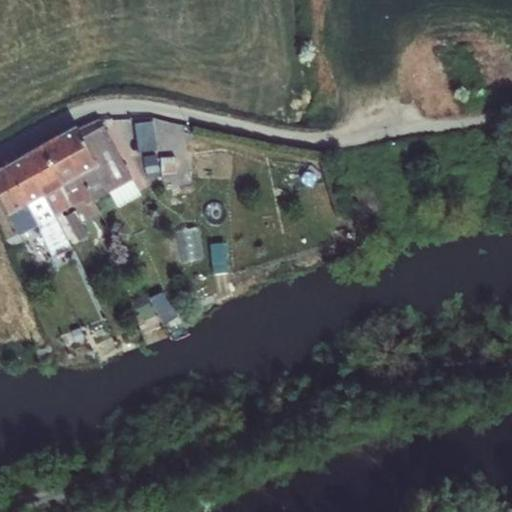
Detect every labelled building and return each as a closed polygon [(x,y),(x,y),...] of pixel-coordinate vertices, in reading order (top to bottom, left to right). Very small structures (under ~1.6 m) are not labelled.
[(25,205),(8,215),(18,233),(71,203),(89,195),(91,199),(74,209),(75,210),(88,235),(91,241),(97,238),(89,222),(101,216),(93,201),(132,179),(99,119),(77,129),(97,165),(77,176),(60,186),(43,196),(25,205)] [(135,122),(136,151),(156,150),(155,121),(135,122)] [(76,128),(58,138),(77,176),(97,165),(77,129),(76,128)] [(58,138),(40,148),(60,186),(77,176),(58,138)] [(40,148),(23,158),(43,196),(60,186),(40,148)] [(177,171),(174,153),(143,159),(145,176),(177,171)] [(23,158),(6,168),(25,205),(43,196),(23,158)] [(6,168),(0,170),(0,199),(8,215),(25,205),(6,168)] [(172,223),(184,221),(179,183),(163,185),(166,207),(171,209),(172,223)] [(78,240),(88,235),(75,210),(64,216),(78,240)] [(51,259),(67,252),(60,241),(52,224),(38,230),(51,259)] [(60,280),(51,259),(38,230),(24,238),(34,261),(35,260),(47,286),(60,280)] [(52,342),(54,348),(75,343),(76,348),(76,357),(87,357),(87,350),(82,332),(72,335),(72,336),(52,342)]
